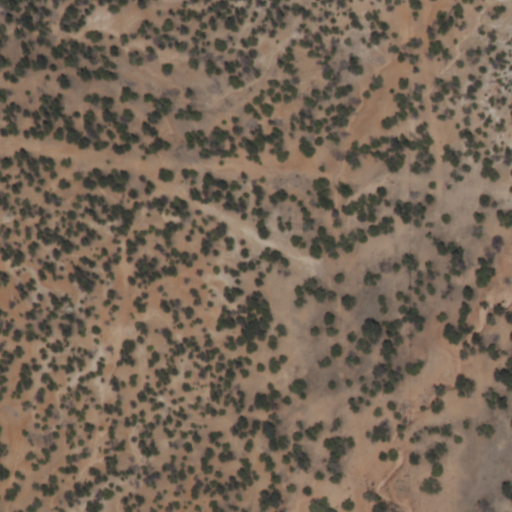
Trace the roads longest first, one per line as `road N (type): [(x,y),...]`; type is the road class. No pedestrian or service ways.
road 1 (residential): [(0,170),(511,224)]
road 2 (residential): [(353,208),(423,0)]
